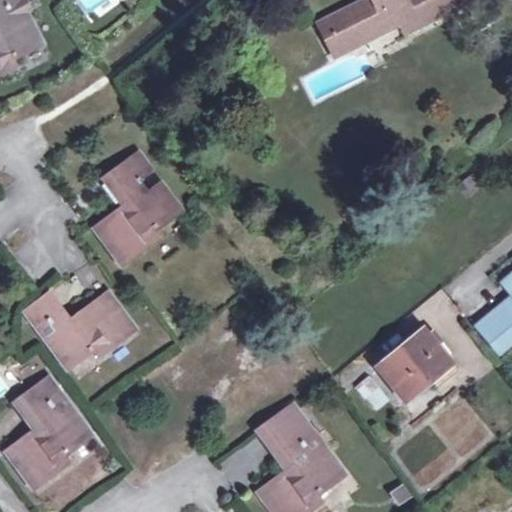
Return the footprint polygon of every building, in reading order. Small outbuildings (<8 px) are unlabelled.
[(0,0),(0,73),(17,65),(13,57),(42,43),(25,12),(31,9),(26,0),(0,0)] [(362,0),(318,22),(327,40),(335,36),(342,51),(378,33),(374,25),(397,14),(406,32),(467,0),(403,0),(401,1),(400,0),(362,0)] [(335,36),(327,40),(335,55),(342,51),(335,36)] [(124,205),(123,206),(95,227),(121,262),(158,235),(154,228),(178,210),(157,181),(147,189),(140,181),(150,173),(137,154),(111,173),(133,203),(127,208),(124,205)] [(111,173),(104,179),(123,206),(124,205),(127,208),(133,203),(111,173)] [(511,275),(503,282),(511,293),(511,298),(478,326),(497,351),(511,338),(511,275)] [(53,291),(26,310),(67,368),(92,349),(97,356),(134,329),(108,293),(79,315),(81,318),(75,322),(53,291)] [(451,363),(424,330),(378,367),(405,401),(451,363)] [(355,387),(375,411),(389,400),(369,376),(355,387)] [(39,432),(37,430),(8,451),(34,486),(71,459),(67,452),(91,435),(68,404),(57,412),(51,404),(62,396),(48,377),(22,397),(44,428),(39,432)] [(292,405),(265,425),(298,468),(291,473),(288,469),(286,471),(259,491),(275,511),(302,511),(322,498),(318,492),(343,474),(292,405)] [(265,425),(257,431),(286,471),(288,469),(291,473),(298,468),(265,425)]
